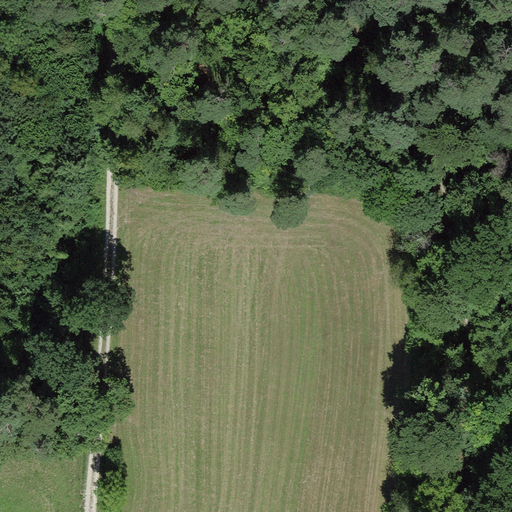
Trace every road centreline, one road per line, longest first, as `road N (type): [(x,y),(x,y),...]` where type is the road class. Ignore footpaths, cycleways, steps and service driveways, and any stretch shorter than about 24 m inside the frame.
road 1 (track): [(467,511),(477,399),(471,298),(451,213),(344,0)]
road 2 (track): [(125,0),(120,213),(97,511)]
